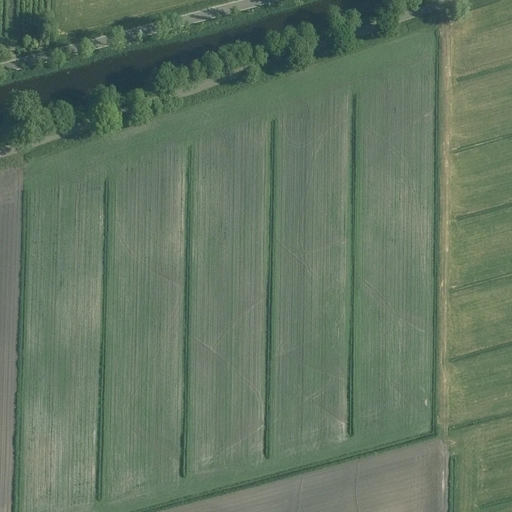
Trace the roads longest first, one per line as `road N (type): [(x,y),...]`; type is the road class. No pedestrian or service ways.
road 1 (unclassified): [(0,150),(454,0)]
road 2 (unclassified): [(0,69),(260,0)]
